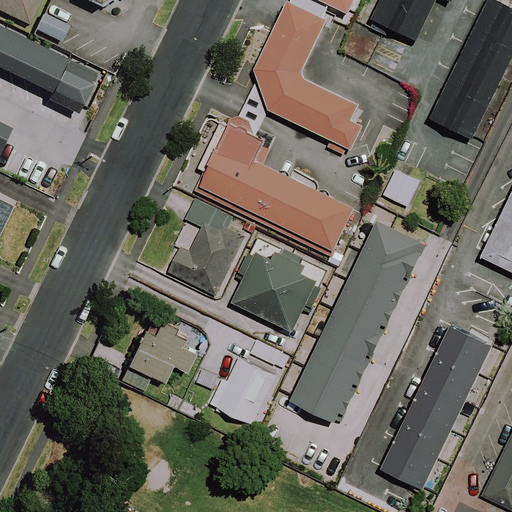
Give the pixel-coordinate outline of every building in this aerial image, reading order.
[(0,0),(0,8),(43,30),(57,0),(0,0)] [(138,0),(87,0),(128,20),(138,0)] [(268,107),(351,148),(363,123),(351,117),(359,102),(299,73),(332,6),(349,14),(355,0),(288,0),(255,68),(268,107)] [(379,0),(371,17),(415,38),(434,0),(379,0)] [(511,111),(511,10),(507,9),(448,129),(492,151),(511,111)] [(119,87),(0,28),(0,168),(5,170),(22,136),(0,125),(0,71),(102,122),(119,87)] [(284,150),(246,132),(215,195),(350,261),(371,219),(274,171),(284,150)] [(418,182),(394,170),(380,196),(404,209),(418,182)] [(511,175),(482,237),(511,251),(511,175)] [(0,263),(30,203),(0,188),(0,263)] [(265,239),(210,211),(200,231),(213,237),(194,275),(237,297),(265,239)] [(438,258),(387,233),(360,288),(411,313),(438,258)] [(336,281),(279,253),(251,309),(308,337),(336,281)] [(207,345),(167,326),(142,377),(182,397),(207,345)] [(511,356),(511,354),(466,332),(395,474),(442,497),(511,356)] [(286,376),(253,360),(227,412),(260,429),(286,376)] [(376,394),(323,368),(296,423),(349,449),(376,394)] [(511,433),(485,490),(511,503),(511,433)]
